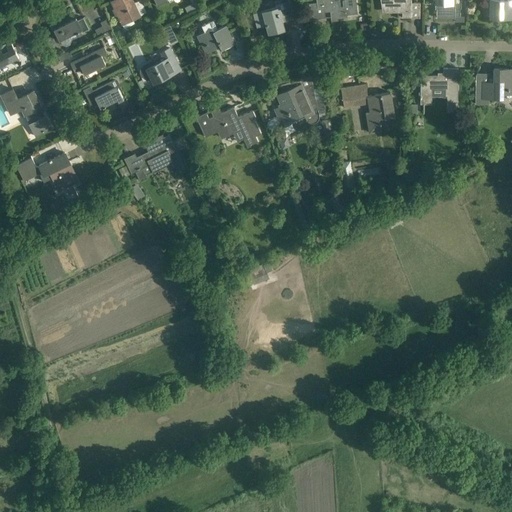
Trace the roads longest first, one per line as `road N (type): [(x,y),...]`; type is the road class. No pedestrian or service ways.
road 1 (residential): [(511,47),(341,48),(284,57),(98,137),(78,129),(22,13)]
road 2 (track): [(71,511),(2,242)]
road 3 (track): [(511,151),(318,237),(277,270)]
